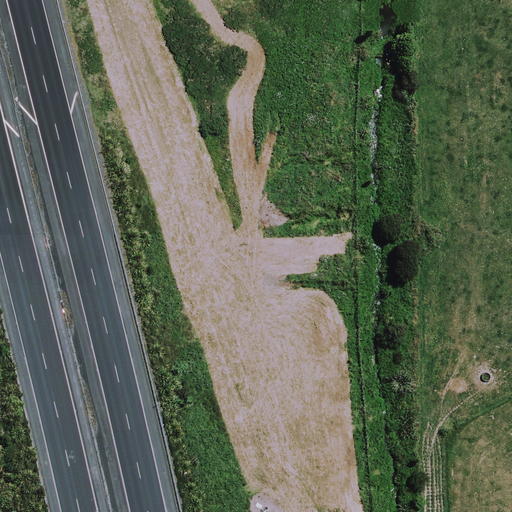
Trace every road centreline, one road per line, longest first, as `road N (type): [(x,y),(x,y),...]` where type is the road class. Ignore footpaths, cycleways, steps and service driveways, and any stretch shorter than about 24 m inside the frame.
road 1 (motorway): [(31,0),(149,511)]
road 2 (motorway): [(74,511),(0,178)]
